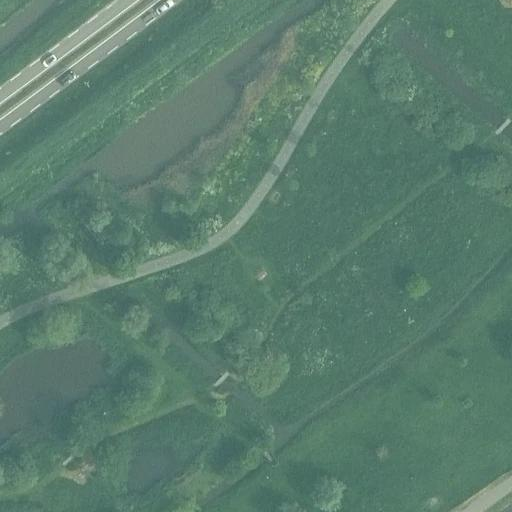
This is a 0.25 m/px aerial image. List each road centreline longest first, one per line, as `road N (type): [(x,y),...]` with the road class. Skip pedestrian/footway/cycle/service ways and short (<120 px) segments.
road 1 (primary): [(0,124),(167,0)]
road 2 (primary): [(126,0),(0,94)]
